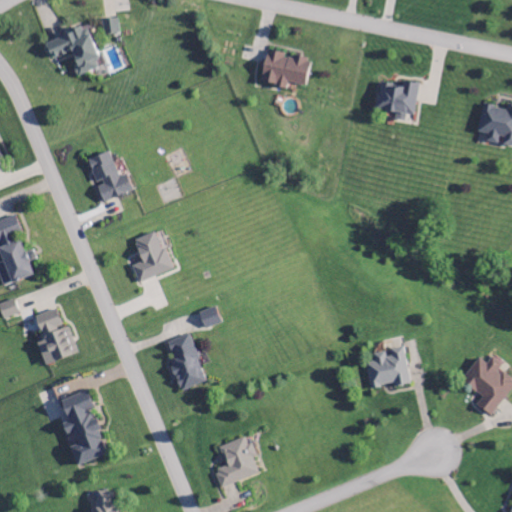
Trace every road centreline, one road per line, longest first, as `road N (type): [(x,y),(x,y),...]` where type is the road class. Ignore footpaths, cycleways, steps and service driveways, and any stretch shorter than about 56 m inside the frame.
road 1 (residential): [(189,511),(0,70)]
road 2 (residential): [(232,0),(12,7),(0,14)]
road 3 (residential): [(434,455),(304,511)]
